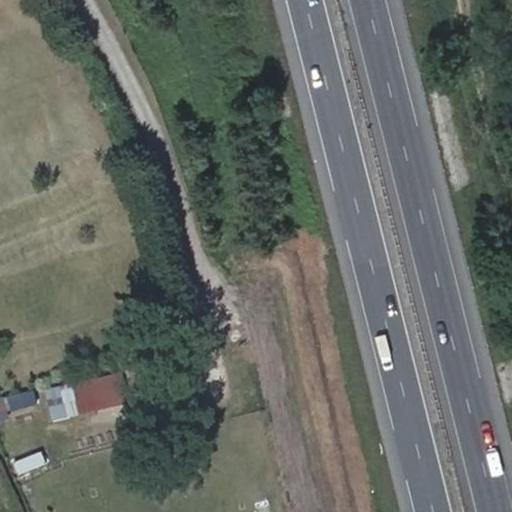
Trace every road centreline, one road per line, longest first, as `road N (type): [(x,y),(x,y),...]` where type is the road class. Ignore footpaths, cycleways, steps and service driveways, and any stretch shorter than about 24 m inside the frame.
road 1 (motorway): [(310,0),(438,511)]
road 2 (motorway): [(499,511),(371,0)]
